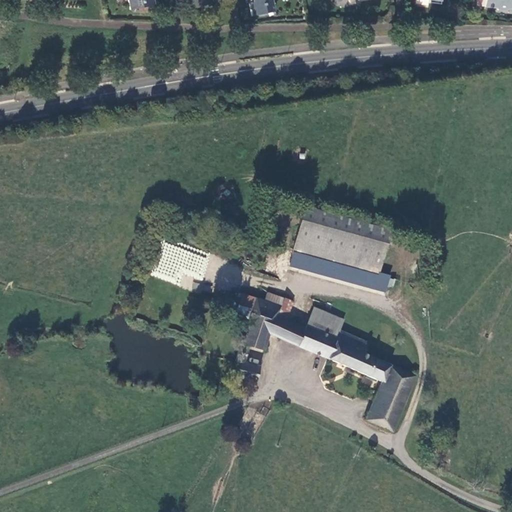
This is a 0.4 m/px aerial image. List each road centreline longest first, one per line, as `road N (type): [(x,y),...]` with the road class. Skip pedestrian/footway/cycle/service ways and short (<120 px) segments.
road 1 (unclassified): [(0,494),(283,394),(357,425),(435,479),(507,511)]
road 2 (tertiary): [(511,49),(375,54),(0,112)]
